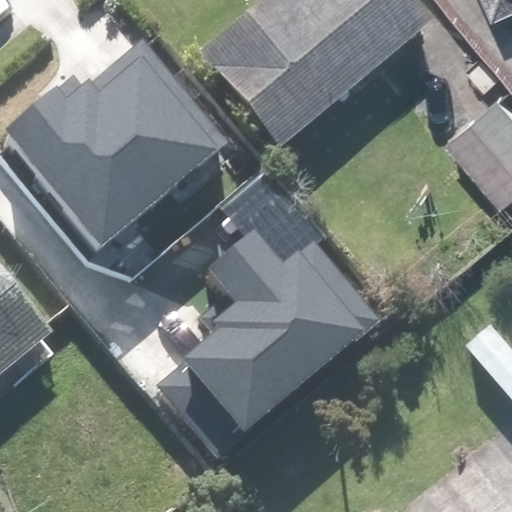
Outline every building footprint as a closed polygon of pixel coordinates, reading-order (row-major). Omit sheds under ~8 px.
[(281,155),(293,144),(313,167),(399,93),(380,71),(436,23),(417,0),(298,0),(278,17),(265,1),(199,58),(281,155)] [(511,8),(511,0),(495,0),(501,14),(511,8)] [(0,127),(0,170),(66,247),(191,141),(104,40),(0,127)] [(511,106),(503,95),(449,138),(501,203),(511,194),(511,106)] [(117,334),(204,436),(329,330),(242,228),(117,334)] [(0,386),(4,382),(15,395),(54,363),(44,350),(56,340),(0,271),(0,386)]
